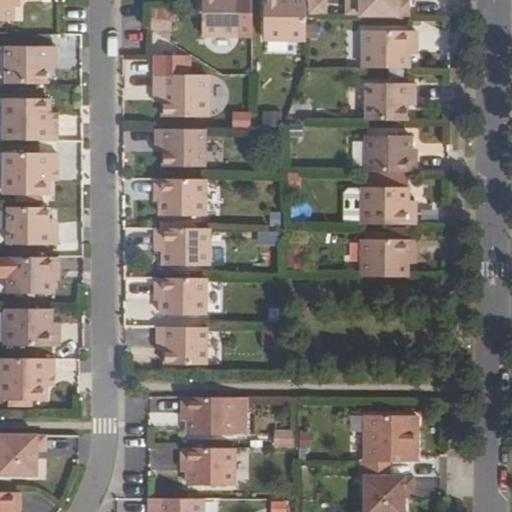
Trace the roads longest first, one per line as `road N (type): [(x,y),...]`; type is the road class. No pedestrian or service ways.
road 1 (residential): [(104,0),(103,425),(101,466),(81,511)]
road 2 (residential): [(490,316),(493,11)]
road 3 (residential): [(490,511),(490,316)]
